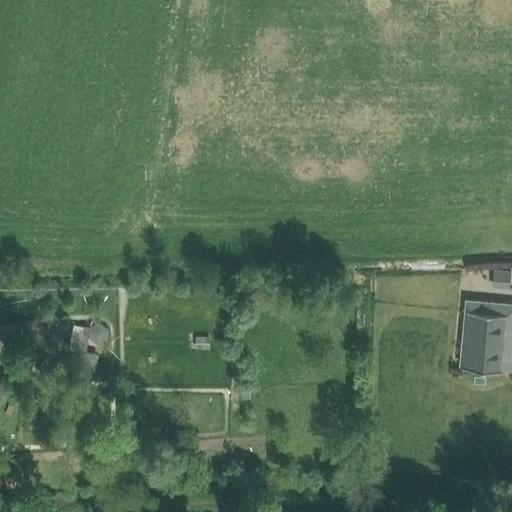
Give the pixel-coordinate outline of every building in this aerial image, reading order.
[(509,287),(511,270),(495,268),(493,286),(509,287)] [(511,369),(511,301),(466,298),(460,365),(511,369)] [(97,343),(108,339),(109,328),(99,321),(90,325),(89,335),(97,343)] [(204,332),(192,333),(192,345),(204,346),(204,332)] [(238,394),(249,394),(249,382),(238,383),(238,394)] [(0,488),(2,496),(13,494),(8,473),(0,474),(0,488)]
